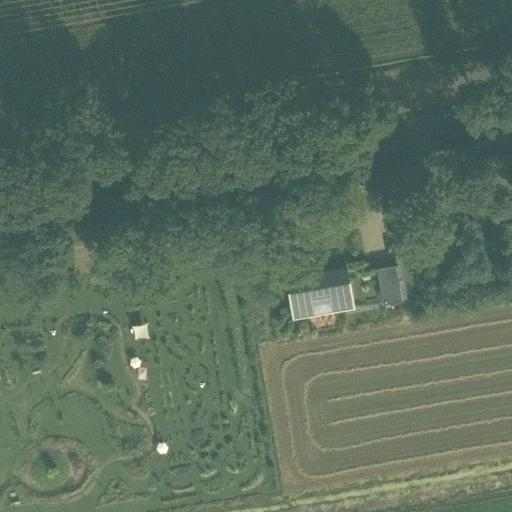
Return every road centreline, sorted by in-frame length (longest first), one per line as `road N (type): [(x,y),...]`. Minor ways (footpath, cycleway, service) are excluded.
road 1 (unclassified): [(0,268),(511,175)]
road 2 (unclassified): [(0,161),(511,73)]
